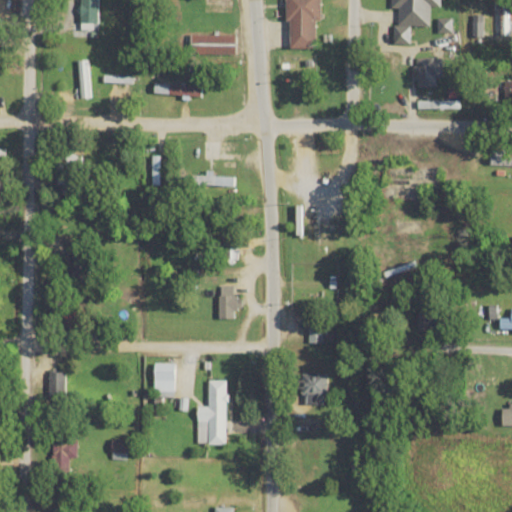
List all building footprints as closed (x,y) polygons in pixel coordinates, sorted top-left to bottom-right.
[(99,29),(99,0),(81,0),(81,29),(99,29)] [(323,20),(323,0),(289,0),(290,48),(318,48),(318,20),(323,20)] [(392,0),(392,8),(400,8),(399,25),(430,26),(431,6),(441,6),(441,0),(392,0)] [(511,1),(493,2),(493,37),(511,36),(511,1)] [(237,34),(192,34),(192,54),(237,54),(237,34)] [(443,77),(443,57),(416,57),(416,86),(438,86),(438,77),(443,77)] [(82,155),(59,155),(59,194),(82,194),(82,155)] [(161,155),(153,155),(153,185),(161,185),(161,155)] [(235,187),(235,176),(196,176),(196,187),(235,187)] [(70,278),(90,278),(90,241),(70,241),(70,278)] [(239,262),(239,242),(224,242),(224,262),(239,262)] [(220,319),(238,319),(238,294),(235,294),(235,285),(220,285),(220,319)] [(418,310),(418,330),(447,330),(447,310),(418,310)] [(511,317),(501,318),(501,331),(511,330),(511,317)] [(323,344),(323,324),(309,323),(309,343),(323,344)] [(156,391),(175,391),(175,364),(156,364),(156,391)] [(50,396),(65,396),(65,374),(50,374),(50,396)] [(326,405),(326,374),(301,374),(301,405),(326,405)] [(198,445),(227,445),(227,381),(209,381),(209,408),(198,407),(198,445)] [(54,440),(54,472),(78,472),(78,440),(54,440)] [(128,440),(112,440),(112,460),(128,460),(128,440)]
